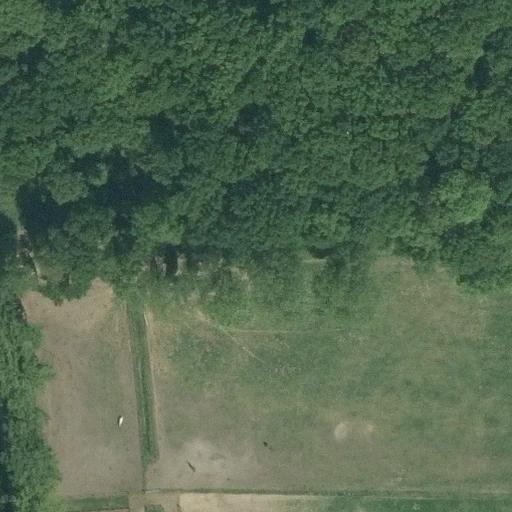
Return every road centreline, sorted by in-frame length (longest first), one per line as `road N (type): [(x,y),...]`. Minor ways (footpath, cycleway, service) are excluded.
road 1 (unknown): [(0,238),(39,229),(93,241),(395,242),(417,253),(511,251)]
road 2 (unknown): [(234,0),(239,96),(47,231)]
road 3 (unknown): [(22,511),(10,341),(0,320)]
